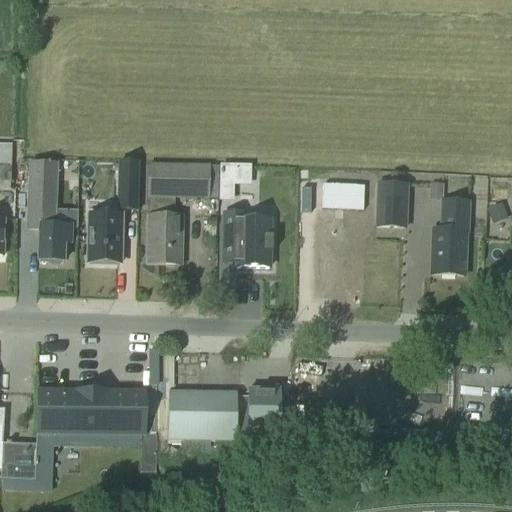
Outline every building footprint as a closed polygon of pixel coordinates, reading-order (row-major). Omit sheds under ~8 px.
[(139,165),(118,164),(117,213),(138,214),(139,165)] [(28,165),(25,231),(37,231),(36,263),(64,264),(65,228),(54,228),(56,166),(28,165)] [(149,166),(145,267),(180,268),(181,218),(172,219),(172,200),(207,201),(207,168),(149,166)] [(231,201),(231,184),(219,184),(219,201),(231,201)] [(379,185),(375,228),(403,230),(407,187),(379,185)] [(428,196),(441,197),(441,186),(429,185),(428,196)] [(432,232),(429,277),(463,279),(465,236),(466,236),(468,205),(442,204),(441,232),(432,232)] [(505,216),(500,206),(487,212),(491,222),(505,216)] [(122,266),(123,218),(92,217),(91,265),(122,266)] [(263,271),(264,224),(232,222),(231,270),(263,271)] [(339,273),(340,226),(308,225),(307,272),(339,273)] [(234,444),(234,405),(247,405),(246,439),(278,439),(279,391),(247,391),(247,399),(235,399),(235,395),(167,394),(166,443),(234,444)] [(144,439),(145,394),(36,393),(36,437),(144,439)] [(0,475),(1,475),(1,483),(35,484),(36,446),(0,445),(0,429),(2,430),(3,412),(0,411),(0,475)] [(91,440),(91,463),(114,463),(114,440),(91,440)]
